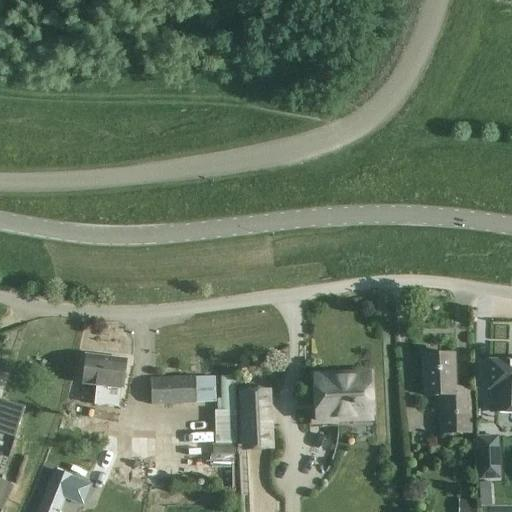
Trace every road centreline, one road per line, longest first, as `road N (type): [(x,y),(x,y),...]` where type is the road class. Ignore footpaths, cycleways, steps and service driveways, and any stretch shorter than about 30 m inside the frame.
road 1 (unclassified): [(0,296),(124,314),(391,282),(511,294)]
road 2 (tertiary): [(511,226),(369,215),(129,236),(0,221)]
